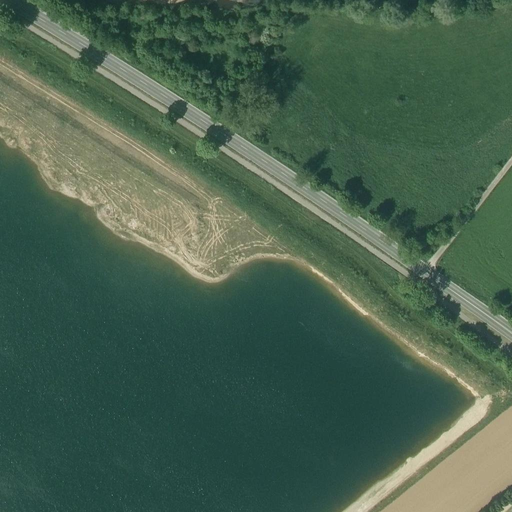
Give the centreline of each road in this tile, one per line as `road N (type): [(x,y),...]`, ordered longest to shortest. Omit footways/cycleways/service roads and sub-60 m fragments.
road 1 (secondary): [(511,334),(297,183),(7,0)]
road 2 (track): [(511,163),(423,270)]
